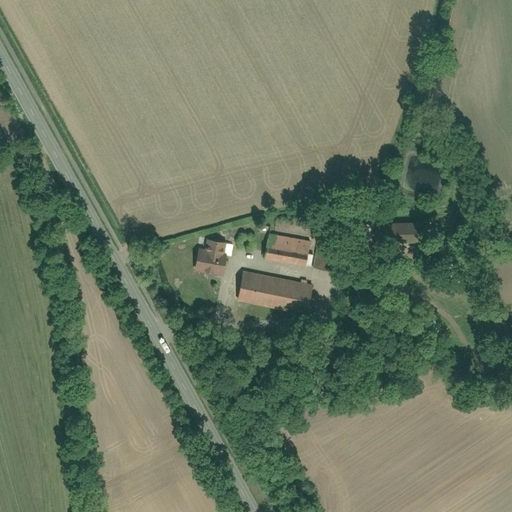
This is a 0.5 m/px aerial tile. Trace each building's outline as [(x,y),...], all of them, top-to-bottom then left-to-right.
[(302,237),(303,224),(275,221),(274,234),(302,237)] [(421,223),(373,223),(374,242),(421,242),(421,223)] [(270,234),(265,259),(305,266),(310,241),(270,234)] [(207,239),(205,249),(198,248),(194,270),(223,275),(227,253),(224,252),(226,242),(207,239)] [(243,271),(238,300),(308,314),(314,284),(243,271)]
